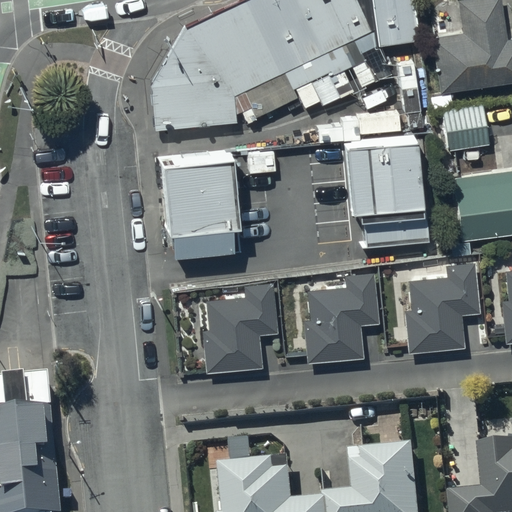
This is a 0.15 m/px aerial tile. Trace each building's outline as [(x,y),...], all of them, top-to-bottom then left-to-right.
[(150,85),(154,131),(236,124),(236,113),(250,109),(256,118),(297,98),(384,64),(379,47),(420,40),(413,0),(237,0),(183,26),(150,85)] [(428,37),(437,94),(511,82),(511,37),(505,38),(498,0),(453,0),(459,33),(442,36),(432,37),(428,37)] [(422,127),(412,60),(395,63),(402,114),(406,113),(409,129),(422,127)] [(440,112),(446,150),(487,144),(481,106),(440,112)] [(358,113),(359,134),(399,132),(398,111),(358,113)] [(416,136),(342,144),(350,216),(358,215),(359,224),(362,224),(365,247),(427,241),(416,136)] [(273,150),(247,152),(248,173),(274,171),(273,150)] [(232,159),(160,166),(167,237),(170,237),(172,260),(241,254),(232,159)] [(511,234),(511,170),(450,179),(458,241),(511,234)] [(404,306),(407,348),(462,344),(459,311),(477,310),(473,257),(443,260),(444,273),(407,275),(409,305),(404,306)] [(511,264),(503,266),(506,294),(499,295),(503,337),(511,336),(511,264)] [(377,318),(373,267),(344,269),(345,281),(306,284),(309,314),(303,315),(306,357),(362,353),(360,319),(377,318)] [(201,326),(204,368),(260,364),(257,330),(276,328),(272,278),(242,280),(243,292),(204,295),(206,325),(201,326)] [(0,511),(59,511),(53,416),(51,416),(49,382),(0,386),(0,511)] [(511,511),(511,445),(479,448),(482,492),(448,494),(449,511),(511,511)] [(291,463),(223,469),(226,511),(422,511),(417,449),(351,455),(355,495),(294,500),(291,463)]
